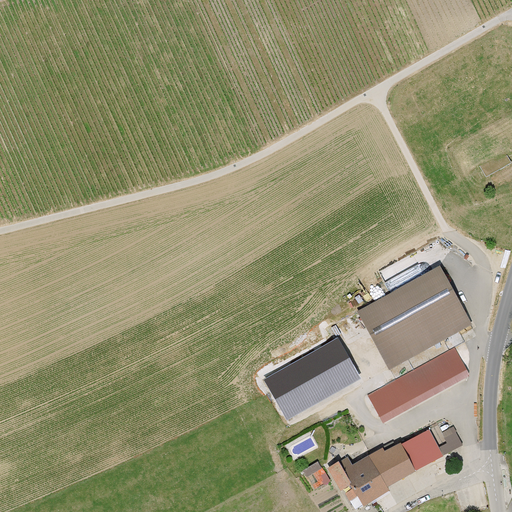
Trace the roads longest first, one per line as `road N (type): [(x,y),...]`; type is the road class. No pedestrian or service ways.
road 1 (track): [(0,230),(232,166),(511,14)]
road 2 (track): [(374,91),(437,216),(482,262),(484,342),(511,340)]
road 3 (tertiary): [(511,291),(490,402),(497,511)]
road 4 (unknown): [(489,345),(423,355),(332,406),(343,451)]
